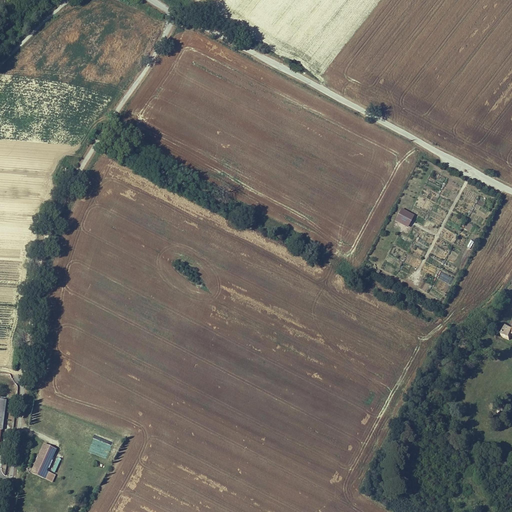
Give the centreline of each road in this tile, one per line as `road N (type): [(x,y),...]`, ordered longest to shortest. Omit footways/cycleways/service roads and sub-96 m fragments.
road 1 (unclassified): [(0,497),(38,267),(75,179),(178,12)]
road 2 (unclassified): [(178,12),(511,190)]
